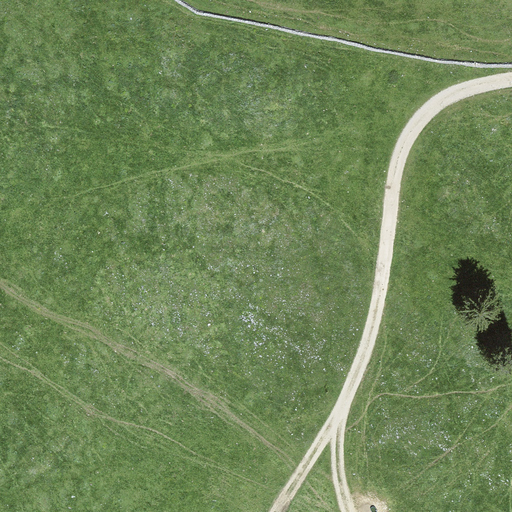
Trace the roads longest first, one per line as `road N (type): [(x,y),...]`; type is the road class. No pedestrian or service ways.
road 1 (track): [(511,79),(435,103),(402,148),(372,328),(340,409)]
road 2 (track): [(340,409),(276,511)]
